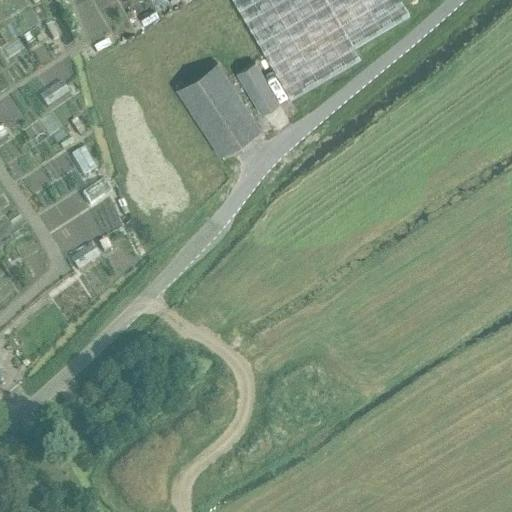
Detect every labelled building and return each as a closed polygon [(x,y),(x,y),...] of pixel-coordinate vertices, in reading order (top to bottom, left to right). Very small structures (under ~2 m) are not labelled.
[(403,0),(233,0),(246,21),(264,52),(291,97),(361,57),(354,45),(410,12),(403,0)] [(149,15),(142,19),(144,24),(151,20),(149,15)] [(100,45),(93,49),(96,54),(103,51),(100,45)] [(220,155),(260,129),(216,62),(176,88),(220,155)] [(262,113),(279,103),(254,62),(237,72),(262,113)] [(105,242),(98,245),(102,254),(109,251),(105,242)]
